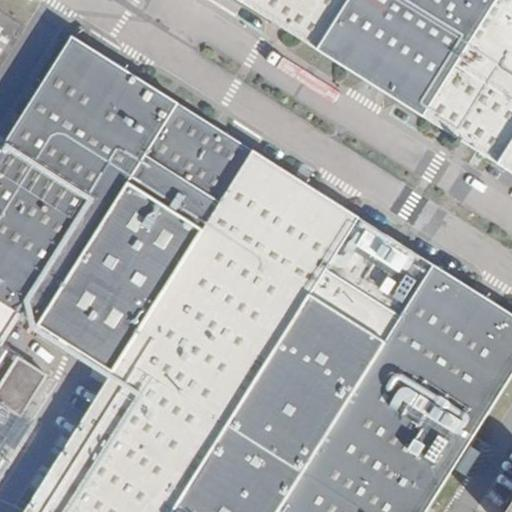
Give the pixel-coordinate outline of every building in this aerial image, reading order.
[(255,0),(251,7),(433,122),(510,0),(255,0)] [(511,0),(510,0),(433,122),(511,172),(511,0)] [(0,376),(35,320),(80,347),(219,125),(83,39),(0,171),(0,376)] [(238,511),(408,244),(219,125),(80,347),(125,375),(38,511),(238,511)] [(438,511),(511,396),(511,308),(408,244),(238,511),(438,511)]
